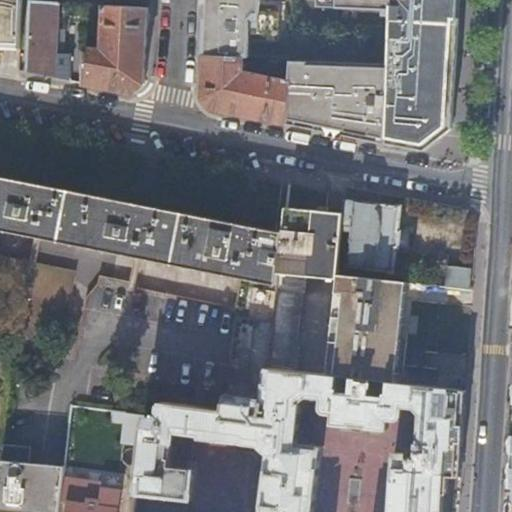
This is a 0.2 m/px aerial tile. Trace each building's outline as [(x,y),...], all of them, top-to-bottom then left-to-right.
[(0,0),(0,45),(20,46),(22,0),(0,0)] [(58,50),(60,1),(41,0),(31,0),(28,69),(70,77),(71,51),(58,50)] [(388,104),(391,0),(316,0),(315,29),(295,28),(293,57),(292,86),(388,104)] [(296,0),(295,28),(315,29),(316,0),(296,0)] [(391,0),(388,104),(387,139),(425,147),(452,125),(460,0),(391,0)] [(146,79),(149,5),(91,2),(90,10),(107,11),(106,32),(103,47),(88,44),(86,81),(132,90),(146,79)] [(290,120),(292,86),(293,57),(286,57),(285,74),(286,78),(258,72),(245,71),(245,55),(207,53),(205,96),(213,105),(231,109),(290,120)] [(387,139),(388,104),(292,86),(290,120),(338,130),(366,135),(387,139)] [(235,315),(274,320),(277,288),(283,232),(0,173),(0,289),(69,302),(74,275),(0,259),(0,228),(242,277),(236,307),(130,286),(99,280),(98,284),(85,295),(82,305),(233,335),(235,315)] [(346,211),(345,222),(354,223),(352,239),(354,240),(351,263),(369,265),(368,267),(394,269),(397,245),(401,245),(402,229),(399,229),(402,204),(377,200),(377,201),(348,198),(346,211)] [(277,288),(304,291),(306,274),(339,277),(339,272),(345,222),(346,211),(287,205),(283,232),(277,288)] [(0,259),(74,275),(76,269),(0,253),(0,259)] [(473,286),(474,266),(447,264),(445,284),(473,286)] [(390,380),(393,380),(403,279),(339,272),(339,277),(337,294),(328,373),(340,375),(354,376),(374,378),(390,380)] [(101,274),(99,280),(130,286),(131,280),(101,274)] [(268,368),(296,370),(304,291),(277,288),(274,320),(268,368)] [(460,476),(467,387),(393,380),(390,380),(389,394),(372,392),(374,378),(354,376),(353,390),(338,388),(340,375),(328,373),(296,370),(268,368),(268,367),(265,396),(226,392),(224,407),(169,401),(168,416),(147,413),(144,439),(138,492),(194,498),(197,467),(173,463),(177,430),(202,433),(202,436),(263,443),(268,451),(262,511),(319,511),(327,445),(303,442),(307,401),(311,396),(326,398),(326,406),(326,407),(327,408),(327,409),(328,410),(329,411),(330,411),(339,412),(338,422),(387,428),(389,419),(399,419),(400,419),(400,418),(401,418),(402,417),(403,416),(403,415),(404,407),(417,408),(421,414),(418,449),(408,448),(407,452),(396,451),(396,455),(394,455),(388,511),(443,511),(444,493),(448,493),(450,475),(460,476)] [(72,404),(66,463),(62,500),(68,500),(66,511),(119,511),(123,484),(95,480),(97,467),(93,466),(99,415),(100,407),(72,404)] [(99,415),(107,416),(108,408),(100,407),(99,415)] [(144,439),(147,413),(128,411),(108,408),(107,416),(133,419),(131,437),(144,439)] [(0,510),(19,511),(20,511),(60,511),(62,500),(66,463),(30,459),(32,444),(3,441),(0,479),(0,510)]
